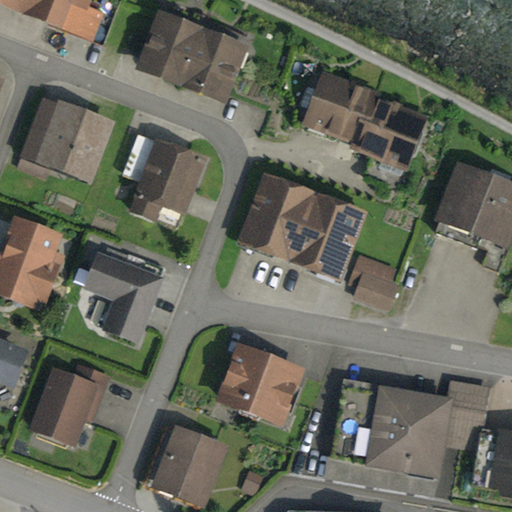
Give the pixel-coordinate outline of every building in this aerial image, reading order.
[(31,0),(0,0),(28,10),(31,0)] [(98,0),(31,0),(28,10),(87,31),(98,0)] [(202,32),(162,17),(144,64),(183,79),(202,32)] [(241,47),(202,32),(183,79),(223,94),(241,47)] [(370,120),(377,102),(379,95),(325,75),(307,122),(354,139),(362,117),(370,120)] [(109,125),(45,102),(26,156),(90,178),(109,125)] [(362,117),(354,139),(352,146),(404,165),(422,118),(377,102),(370,120),(362,117)] [(200,159),(159,144),(135,206),(156,214),(162,200),(181,207),(200,159)] [(511,222),(511,193),(457,172),(437,224),(502,249),(511,222)] [(243,242),(290,260),(313,198),(267,180),(243,242)] [(290,260),(336,277),(360,215),(313,198),(290,260)] [(54,245),(13,231),(0,267),(0,302),(29,313),(32,305),(40,308),(53,273),(45,270),(54,245)] [(159,278),(100,255),(87,286),(117,298),(107,323),(136,335),(159,278)] [(390,323),(402,278),(362,267),(349,312),(390,323)] [(0,380),(7,384),(22,349),(0,340),(0,380)] [(241,353),(224,398),(277,418),(294,374),(241,353)] [(55,377),(33,435),(71,450),(82,422),(89,425),(105,384),(81,375),(77,385),(55,377)] [(446,404),(381,394),(370,459),(436,470),(446,404)] [(176,430),(156,486),(201,502),(221,446),(176,430)] [(511,437),(507,436),(498,487),(511,489),(511,437)]
